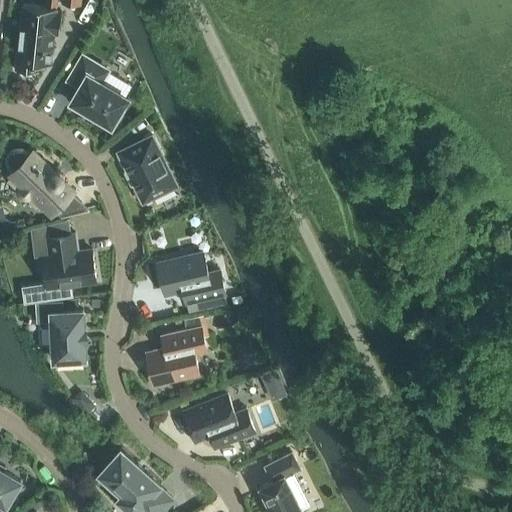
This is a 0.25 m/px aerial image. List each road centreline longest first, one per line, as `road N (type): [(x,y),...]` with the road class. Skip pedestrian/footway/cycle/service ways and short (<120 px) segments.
road 1 (residential): [(0,105),(58,133),(103,180),(122,231),(112,358),(118,390),(137,425),(219,484),(239,511)]
road 2 (residential): [(76,511),(48,455),(0,415)]
